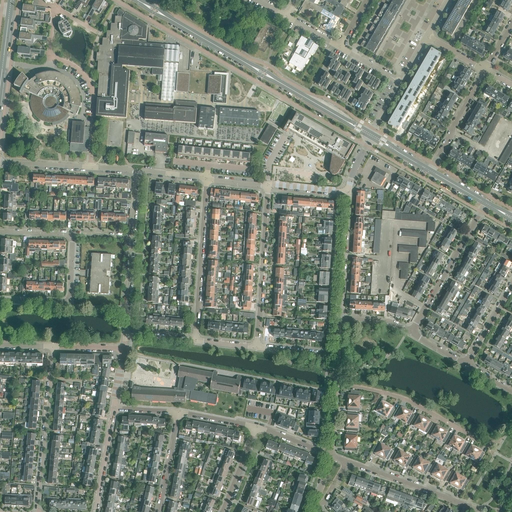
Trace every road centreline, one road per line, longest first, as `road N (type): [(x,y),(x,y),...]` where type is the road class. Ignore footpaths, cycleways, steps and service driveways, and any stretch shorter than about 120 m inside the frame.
road 1 (tertiary): [(370,135),(137,0)]
road 2 (residential): [(488,448),(399,396),(335,383)]
road 3 (residential): [(39,511),(53,346)]
road 4 (residential): [(257,346),(268,184)]
road 5 (residential): [(196,340),(206,178)]
road 6 (residential): [(412,328),(486,203)]
road 7 (residential): [(479,511),(347,461)]
road 8 (residential): [(0,298),(67,299),(71,233)]
road 9 (residential): [(90,167),(92,91),(74,66),(50,56)]
road 10 (residential): [(340,317),(346,191)]
